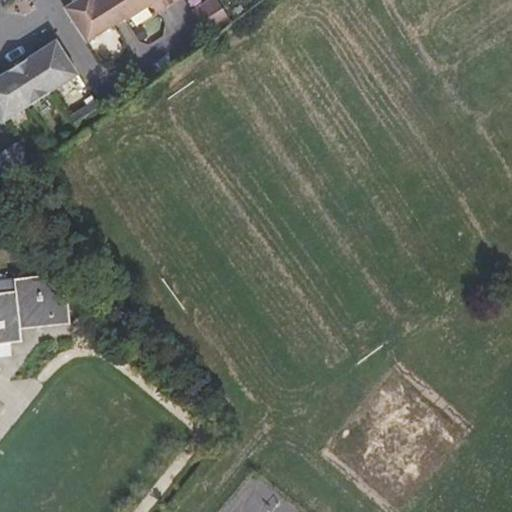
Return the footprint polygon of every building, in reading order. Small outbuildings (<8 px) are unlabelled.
[(79,0),(73,4),(94,37),(131,15),(134,18),(159,2),(164,9),(179,0),(79,0)] [(214,0),(200,9),(217,32),(238,17),(225,0),(214,0)] [(0,76),(0,104),(8,118),(85,69),(64,37),(0,76)] [(79,109),(88,123),(108,109),(97,95),(79,109)] [(24,136),(16,141),(31,164),(38,159),(24,136)] [(31,164),(16,141),(0,152),(0,153),(14,176),(31,164)] [(0,369),(8,369),(6,357),(20,355),(19,343),(32,342),(33,331),(82,327),(80,300),(55,281),(0,283),(0,369)]
